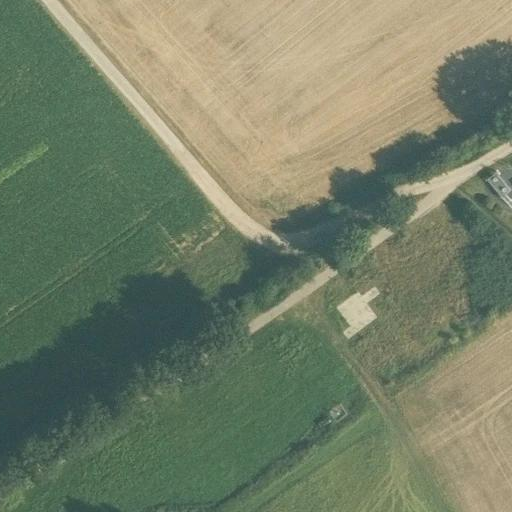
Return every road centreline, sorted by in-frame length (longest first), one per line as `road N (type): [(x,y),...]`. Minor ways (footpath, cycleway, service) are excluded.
road 1 (track): [(0,501),(511,144)]
road 2 (track): [(49,0),(225,205),(281,257),(392,199),(425,188),(442,192)]
road 3 (track): [(444,511),(381,401),(302,292)]
